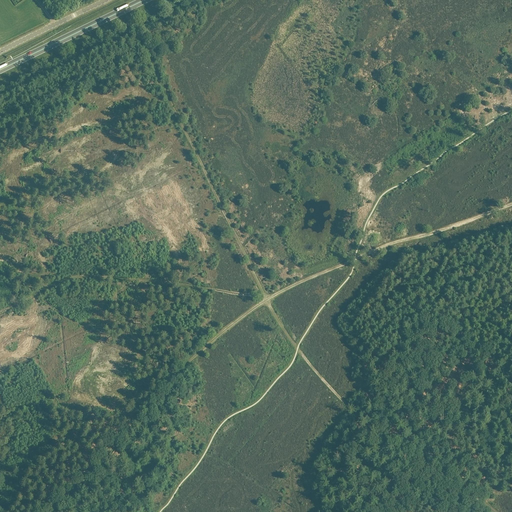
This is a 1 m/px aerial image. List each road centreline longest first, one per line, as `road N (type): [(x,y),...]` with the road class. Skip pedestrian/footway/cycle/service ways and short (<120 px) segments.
road 1 (track): [(264,296),(129,17)]
road 2 (track): [(57,511),(202,344),(264,296)]
road 3 (track): [(511,200),(264,296)]
road 4 (track): [(437,475),(347,404),(264,296)]
road 5 (unknown): [(511,72),(372,164),(330,148)]
road 6 (trunk): [(0,70),(144,0)]
